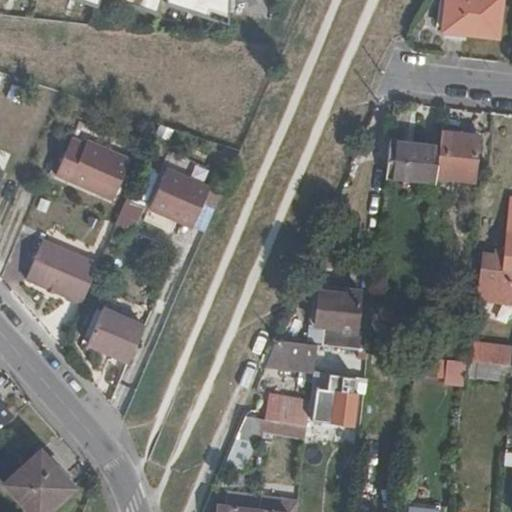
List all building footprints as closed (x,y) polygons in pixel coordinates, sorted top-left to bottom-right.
[(112,0),(147,11),(150,0),(112,0)] [(207,18),(209,13),(220,16),(220,0),(158,0),(157,3),(207,18)] [(451,0),(448,36),(502,41),(507,0),(451,0)] [(444,136),(443,151),(439,182),(477,187),(482,140),(444,136)] [(73,145),(57,181),(115,205),(132,164),(89,147),(88,151),(73,145)] [(443,151),(394,146),(390,180),(405,182),(421,184),(419,195),(418,201),(437,204),(439,182),(443,151)] [(168,174),(151,215),(195,233),(212,191),(168,174)] [(421,184),(405,182),(404,193),(419,195),(421,184)] [(113,222),(130,231),(143,205),(127,197),(113,222)] [(511,205),(507,255),(497,253),(497,260),(485,259),(480,303),(511,307),(511,205)] [(70,306),(83,311),(101,269),(45,246),(29,286),(71,303),(70,306)] [(311,326),(321,327),(324,295),(349,297),(350,290),(351,284),(316,280),(311,326)] [(329,328),(327,347),(370,352),(375,311),(363,310),(365,292),(350,290),(349,297),(324,295),(321,327),(329,328)] [(459,327),(461,301),(447,299),(444,325),(459,327)] [(87,354),(129,370),(144,335),(102,318),(87,354)] [(406,342),(419,343),(420,333),(407,332),(406,342)] [(280,341),(268,368),(317,374),(318,366),(319,354),(320,346),(280,341)] [(479,352),(477,365),(503,368),(505,355),(479,352)] [(319,354),(318,366),(331,368),(333,355),(319,354)] [(409,361),(369,356),(368,367),(408,372),(408,367),(409,361)] [(408,367),(418,367),(419,358),(409,357),(409,361),(408,367)] [(418,367),(416,383),(427,384),(429,370),(430,359),(420,358),(419,358),(418,367)] [(441,371),(442,360),(430,359),(429,370),(441,371)] [(441,384),(461,387),(464,362),(444,359),(441,384)] [(468,377),(501,381),(503,368),(477,365),(470,364),(468,377)] [(357,369),(338,367),(337,377),(355,379),(357,369)] [(331,427),(356,430),(360,396),(362,380),(355,379),(337,377),(333,376),(331,393),(318,392),(314,420),(332,421),(331,427)] [(289,426),(305,429),(310,430),(313,404),(289,400),(287,414),(290,414),(289,426)] [(0,428),(11,418),(0,405),(0,428)] [(246,419),(236,442),(245,444),(258,446),(260,438),(263,438),(264,434),(275,436),(277,424),(246,419)] [(277,424),(275,436),(303,441),(305,429),(289,426),(277,424)] [(236,442),(229,459),(237,463),(245,444),(236,442)] [(40,450),(4,483),(30,511),(44,511),(72,487),(40,450)] [(218,511),(261,511),(263,501),(229,497),(228,509),(219,508),(218,511)] [(263,501),(261,511),(289,511),(291,504),(263,501)]
